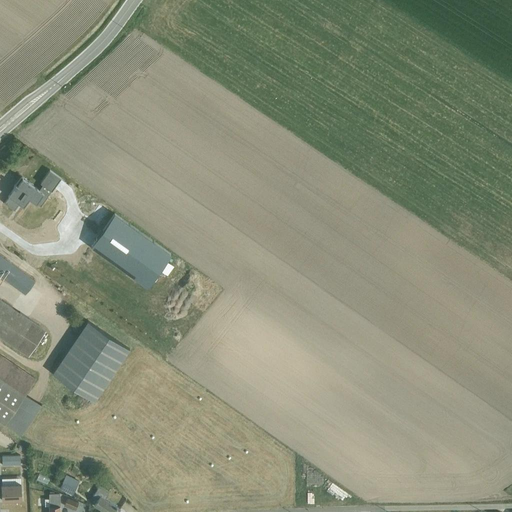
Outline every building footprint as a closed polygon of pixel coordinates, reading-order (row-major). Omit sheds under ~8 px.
[(34,155),(29,164),(40,170),(45,161),(34,155)] [(64,175),(57,183),(71,196),(78,189),(64,175)] [(60,205),(26,180),(2,213),(36,238),(60,205)] [(92,246),(150,288),(173,255),(116,213),(92,246)] [(31,275),(0,252),(0,274),(21,289),(31,275)] [(0,297),(0,335),(28,354),(46,328),(0,297)] [(61,319),(72,328),(77,323),(65,314),(61,319)] [(88,320),(52,372),(95,400),(130,348),(88,320)] [(0,352),(0,418),(22,434),(42,404),(25,393),(36,377),(0,352)] [(66,474),(60,488),(73,495),(80,480),(66,474)] [(99,486),(93,495),(98,498),(94,504),(105,511),(117,511),(121,508),(106,498),(109,493),(99,486)] [(49,498),(45,498),(45,505),(49,505),(49,511),(60,511),(60,492),(49,493),(49,498)] [(68,497),(64,505),(75,509),(77,507),(84,510),(86,505),(68,497)]
